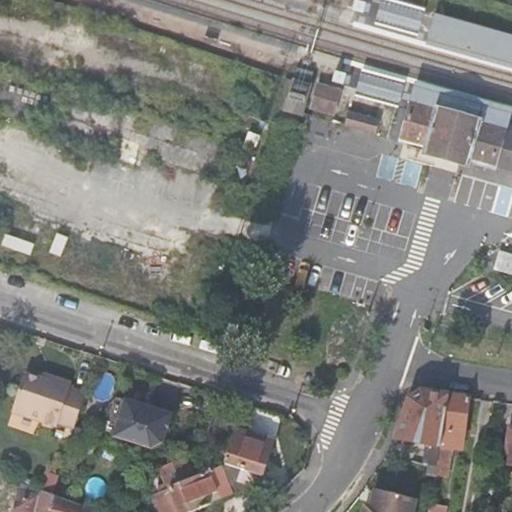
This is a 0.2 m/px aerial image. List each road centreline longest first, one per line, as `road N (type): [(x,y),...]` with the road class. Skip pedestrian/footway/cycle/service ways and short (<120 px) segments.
road 1 (unclassified): [(0,303),(366,421)]
road 2 (unclassified): [(511,378),(388,357)]
